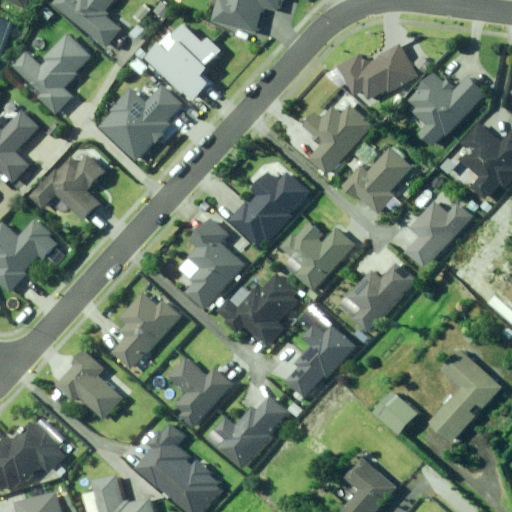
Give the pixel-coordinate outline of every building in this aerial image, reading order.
[(14,0),(32,8),(36,0),(14,0)] [(62,0),(59,4),(113,47),(128,28),(109,13),(119,0),(62,0)] [(223,0),(217,22),(262,34),(269,6),(284,11),(286,0),(223,0)] [(176,10),(166,3),(159,13),(169,19),(176,10)] [(155,12),(147,5),(137,16),(145,24),(155,12)] [(0,68),(17,22),(0,15),(0,68)] [(151,61),(188,95),(190,93),(199,101),(215,83),(210,78),(218,70),(214,66),(227,51),(214,39),(210,44),(190,26),(180,36),(177,33),(151,61)] [(72,34),(49,58),(52,61),(46,67),(43,64),(31,53),(18,67),(47,94),(44,98),(62,114),(78,97),(69,89),(81,76),(78,74),(95,56),(72,34)] [(424,77),(408,44),(386,58),(378,62),(371,59),(368,54),(345,65),(361,96),(372,91),(375,97),(393,88),(394,92),(424,77)] [(451,136),(493,94),(476,76),(463,89),(454,79),(451,82),(443,74),(416,100),(423,108),(419,112),(432,125),(425,132),(437,145),(449,133),(451,136)] [(179,116),(183,121),(191,128),(202,117),(188,104),(169,86),(152,104),(137,90),(115,114),(117,115),(105,128),(142,162),(161,141),(163,143),(170,135),(169,133),(176,126),(173,123),(179,116)] [(333,176),(379,126),(357,107),(349,115),(340,107),(329,119),(321,113),(308,127),(328,145),(315,159),(333,176)] [(10,122),(15,126),(9,132),(0,124),(0,165),(20,183),(35,166),(21,153),(45,128),(28,112),(23,117),(18,113),(10,122)] [(511,136),(505,144),(485,124),(466,142),(475,151),(466,160),(485,178),(476,186),(488,198),(503,183),(507,187),(511,181),(511,136)] [(396,193),(419,168),(396,148),(374,173),(367,167),(350,187),(364,199),(365,198),(384,215),(400,197),(396,193)] [(63,196),(90,221),(107,203),(94,191),(113,172),(94,154),(85,163),(80,158),(66,173),(62,170),(36,197),(50,210),(63,196)] [(256,205),(253,202),(235,222),(266,250),(295,218),(292,215),(313,192),(293,174),(284,183),(274,174),(257,192),(260,195),(263,197),(256,205)] [(492,206),(487,201),(483,205),(488,210),(492,206)] [(452,215),(439,203),(414,230),(423,238),(409,254),(428,271),(475,218),(461,205),(452,215)] [(211,310),(251,265),(227,243),(235,235),(218,219),(197,242),(204,247),(194,258),(206,269),(196,280),(199,283),(191,292),(211,310)] [(0,265),(5,270),(0,275),(0,279),(16,294),(31,277),(29,275),(46,256),(50,260),(64,245),(54,236),(56,234),(42,221),(26,239),(9,224),(0,233),(0,265)] [(302,276),(320,292),(361,246),(343,230),(330,244),(325,239),(329,234),(316,223),(303,237),(300,234),(287,248),(309,267),(302,276)] [(417,280),(400,264),(386,280),(376,272),(343,309),(370,333),(417,280)] [(283,323),(303,301),(298,296),(302,291),(282,274),(268,290),(263,286),(245,307),(235,299),(223,312),(234,321),(231,324),(243,334),(250,327),(273,347),(289,328),(283,323)] [(137,370),(185,316),(170,302),(165,307),(150,293),(126,319),(132,324),(125,332),(132,338),(118,353),(137,370)] [(303,403),(307,398),(327,375),(331,379),(358,348),(334,327),(327,335),(318,327),(307,340),(315,347),(298,367),(301,370),(290,383),(298,390),(294,395),(303,403)] [(500,380),(466,350),(465,348),(446,369),(450,373),(465,386),(440,413),(435,418),(432,422),(435,424),(455,442),(470,425),(480,414),(475,409),(480,403),(486,409),(507,386),(500,380)] [(85,398),(109,420),(129,398),(104,375),(110,369),(90,351),(78,365),(80,366),(62,386),(81,402),(85,398)] [(193,394),(182,407),(192,416),(188,420),(198,429),(237,385),(220,370),(212,378),(191,360),(175,378),(193,394)] [(421,414),(423,412),(397,390),(377,412),(403,435),(415,421),(421,414)] [(290,414),(273,398),(259,413),(255,409),(239,427),(231,420),(212,442),(244,470),(271,440),(269,438),(290,414)] [(305,411),(295,402),(287,410),(297,419),(305,411)] [(19,438),(15,434),(0,448),(0,482),(8,490),(13,485),(16,488),(25,479),(28,482),(47,463),(55,471),(71,454),(63,445),(66,442),(53,430),(51,433),(37,420),(19,438)] [(190,437),(174,423),(153,445),(158,450),(141,468),(187,511),(203,511),(226,488),(200,463),(196,467),(188,460),(191,457),(181,447),(190,437)] [(377,511),(400,486),(367,456),(348,477),(362,489),(349,503),(341,511),(377,511)] [(127,505),(121,476),(97,482),(100,492),(88,495),(91,511),(155,511),(153,499),(127,505)] [(65,511),(61,494),(16,505),(18,511),(65,511)]
